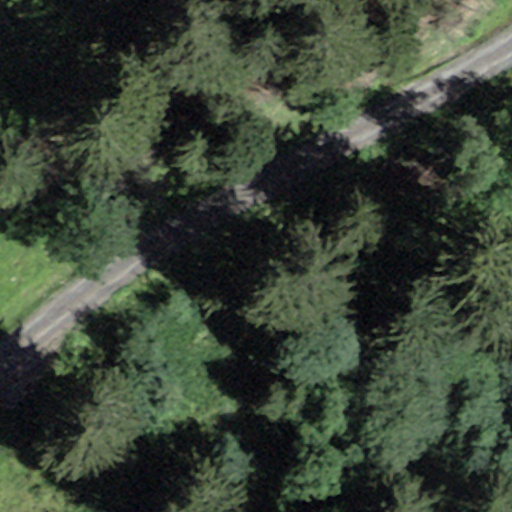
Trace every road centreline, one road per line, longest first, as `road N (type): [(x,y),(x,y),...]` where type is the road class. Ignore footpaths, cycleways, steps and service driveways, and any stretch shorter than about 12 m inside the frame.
road 1 (track): [(0,360),(70,300),(198,214),(396,112)]
road 2 (track): [(511,38),(396,112)]
